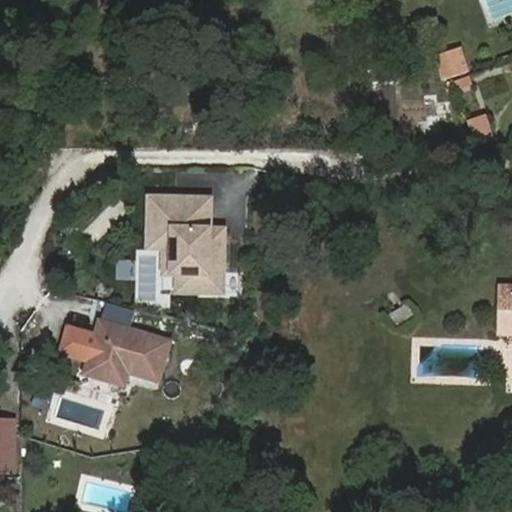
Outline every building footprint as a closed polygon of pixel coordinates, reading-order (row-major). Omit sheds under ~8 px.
[(459,48),(449,51),(457,76),(468,72),(459,48)] [(463,120),(470,148),(491,143),(483,114),(463,120)] [(213,199),(146,198),(145,253),(159,253),(159,276),(170,276),(169,296),(226,297),(227,230),(213,230),(213,199)] [(511,290),(502,290),(501,315),(505,315),(505,333),(511,333),(511,290)] [(159,382),(170,342),(101,322),(96,336),(65,327),(57,354),(88,363),(85,374),(113,382),(117,370),(159,382)] [(0,477),(19,477),(17,420),(0,419),(0,477)]
